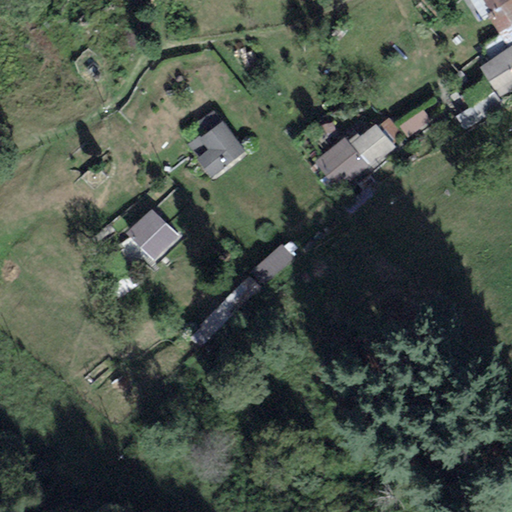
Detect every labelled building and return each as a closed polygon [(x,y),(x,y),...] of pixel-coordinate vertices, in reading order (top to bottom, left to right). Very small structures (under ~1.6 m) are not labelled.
[(447,0),(424,0),(439,19),(453,7),(447,0)] [(511,0),(482,0),(499,30),(480,43),(490,55),(476,63),(498,98),(511,89),(511,0)] [(245,148),(221,114),(188,140),(212,173),(245,148)] [(350,137),(343,129),(311,156),(341,194),(406,141),(387,118),(379,124),(374,118),(350,137)] [(179,235),(151,204),(126,227),(154,258),(179,235)] [(139,285),(129,271),(109,284),(119,298),(139,285)]
